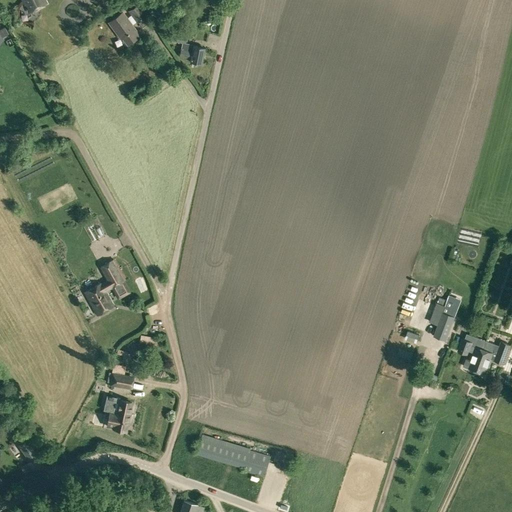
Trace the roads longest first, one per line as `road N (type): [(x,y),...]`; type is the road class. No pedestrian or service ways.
road 1 (track): [(232,0),(166,304),(184,387),(160,471)]
road 2 (unclassified): [(0,506),(109,456),(266,511)]
road 3 (track): [(166,304),(75,139),(0,140)]
